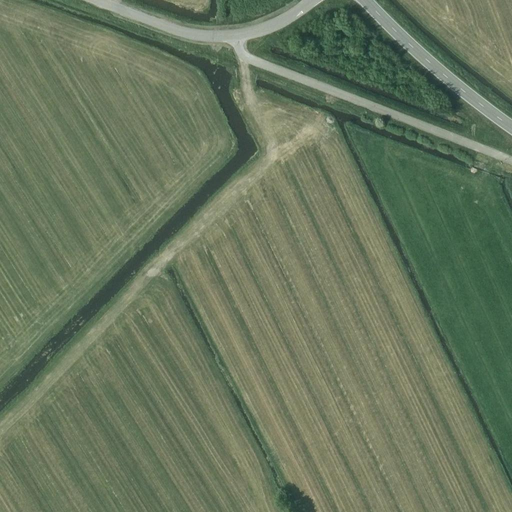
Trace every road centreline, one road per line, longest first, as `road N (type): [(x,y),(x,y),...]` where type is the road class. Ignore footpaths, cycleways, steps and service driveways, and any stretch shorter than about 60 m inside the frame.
road 1 (unclassified): [(237,35),(247,57),(506,158)]
road 2 (secondary): [(511,127),(406,44),(364,0)]
road 3 (unclassified): [(237,35),(182,32),(97,0)]
